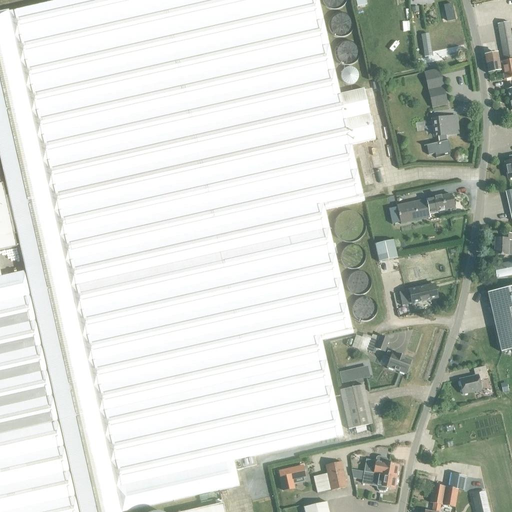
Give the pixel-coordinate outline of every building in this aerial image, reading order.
[(0,161),(30,296),(0,302),(0,511),(124,511),(239,486),(235,471),(243,469),(241,459),(343,436),(321,341),(353,334),(325,210),(364,202),(351,145),(375,140),(363,89),(340,95),(318,0),(61,0),(8,12),(8,11),(0,12),(0,161)] [(453,9),(442,12),(445,21),(455,18),(453,9)] [(349,22),(348,19),(346,16),(343,14),(340,13),(337,14),(334,15),(332,18),(331,20),(331,22),(332,25),(333,28),(336,30),(339,31),(341,31),(343,30),(346,29),(348,26),(349,24),(349,22)] [(511,31),(510,32),(508,22),(497,24),(503,62),(511,60),(511,31)] [(424,57),(431,56),(428,34),(421,35),(424,57)] [(356,52),(356,51),(355,48),(353,45),(350,44),(348,43),(344,43),(342,44),(341,45),(339,48),(339,51),(339,55),(341,57),(343,59),(347,60),(350,59),(353,58),(355,55),(356,52)] [(496,54),(485,56),(486,65),(498,63),(496,54)] [(511,60),(503,62),(501,62),(504,80),(511,78),(511,60)] [(498,63),(486,65),(488,73),(499,71),(498,63)] [(358,76),(358,73),(356,70),(353,68),(350,67),(346,68),(344,69),(341,72),(341,75),(341,79),(343,81),(345,83),(347,84),(349,85),(352,84),(355,82),(357,80),(358,76)] [(432,108),(447,105),(439,69),(424,73),(432,108)] [(447,141),(446,136),(457,135),(455,118),(441,120),(441,118),(433,119),(435,138),(438,137),(438,143),(427,145),(429,155),(428,155),(434,154),(435,158),(444,156),(443,152),(449,151),(447,141),(448,141),(447,141)] [(0,302),(30,296),(0,161),(0,302)] [(436,212),(454,209),(451,195),(396,206),(400,224),(429,218),(428,214),(436,212)] [(347,242),(352,242),(357,241),(361,238),(364,233),(365,228),(365,223),(362,218),(358,215),(354,213),(348,212),(343,214),(339,217),(336,221),(335,226),(336,232),(338,236),(342,240),(347,242)] [(511,234),(504,234),(503,239),(494,239),(494,256),(507,256),(511,255),(511,240),(511,237),(511,236),(511,234)] [(397,258),(393,241),(374,245),(378,263),(397,258)] [(367,257),(366,253),(365,250),(364,249),(361,246),(359,246),(356,245),(354,245),(350,245),(348,246),(346,248),(345,250),(344,252),(343,254),(343,256),(343,260),(344,263),(346,265),(348,267),(350,268),(352,268),(354,269),(357,268),(359,268),(361,267),(363,265),(365,263),(366,262),(366,260),(367,257)] [(496,279),(511,275),(511,262),(493,266),(496,279)] [(373,284),(373,283),(373,281),(372,278),(370,276),(369,274),(365,272),(363,271),(361,271),(358,271),(356,271),(353,274),(351,275),(349,277),(349,279),(348,282),(348,284),(349,287),(351,291),(353,292),(355,294),(357,295),(359,295),(362,295),(365,295),(368,292),(370,291),(372,288),(372,286),(373,284)] [(434,288),(434,286),(434,285),(405,291),(399,293),(402,306),(412,304),(437,298),(434,288)] [(501,353),(511,350),(511,287),(487,293),(501,353)] [(378,309),(377,305),(376,302),(375,300),(373,299),(370,297),(368,297),(366,296),(364,297),(361,297),(359,298),(357,300),(355,302),(354,304),(354,307),(353,309),(353,311),(354,313),(355,315),(357,317),(360,320),(363,321),(365,321),(367,321),(370,320),(372,319),(374,318),(377,315),(378,312),(378,309)] [(379,338),(372,336),(366,350),(374,353),(375,349),(384,352),(388,340),(380,336),(379,338)] [(387,351),(385,357),(390,359),(386,367),(405,374),(410,361),(403,358),(404,357),(397,355),(397,356),(392,354),(392,353),(387,351)] [(339,372),(341,383),(370,377),(368,366),(339,372)] [(488,378),(485,367),(473,369),(474,376),(459,380),(462,395),(481,390),(478,380),(488,378)] [(348,430),(372,425),(363,386),(339,391),(348,430)] [(469,475),(470,467),(467,467),(469,455),(441,451),(433,494),(431,494),(430,503),(433,504),(440,505),(454,507),(457,490),(463,491),(466,474),(469,475)] [(366,460),(363,473),(396,478),(396,476),(397,475),(397,473),(397,471),(398,466),(386,464),(386,460),(385,458),(378,457),(376,458),(375,462),(366,460)] [(330,491),(346,488),(341,463),(325,466),(330,491)] [(291,480),(303,477),(305,476),(303,467),(279,472),(284,491),(293,489),(292,485),(291,480)] [(396,478),(363,473),(361,484),(377,487),(377,488),(377,490),(378,491),(383,492),(384,491),(385,490),(386,488),(394,489),(395,484),(396,483),(396,480),(395,479),(396,478)] [(488,511),(484,491),(471,494),(475,511),(488,511)] [(303,511),(328,511),(327,503),(303,508),(303,511)]
